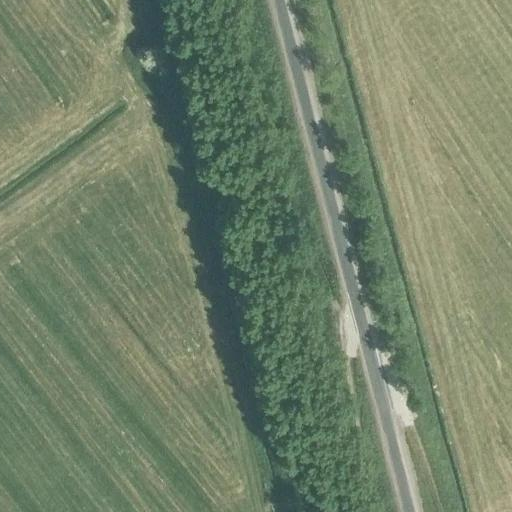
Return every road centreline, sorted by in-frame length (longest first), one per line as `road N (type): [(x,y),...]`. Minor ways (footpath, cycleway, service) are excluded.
road 1 (unclassified): [(407,511),(277,0)]
road 2 (track): [(435,511),(408,391),(359,327)]
